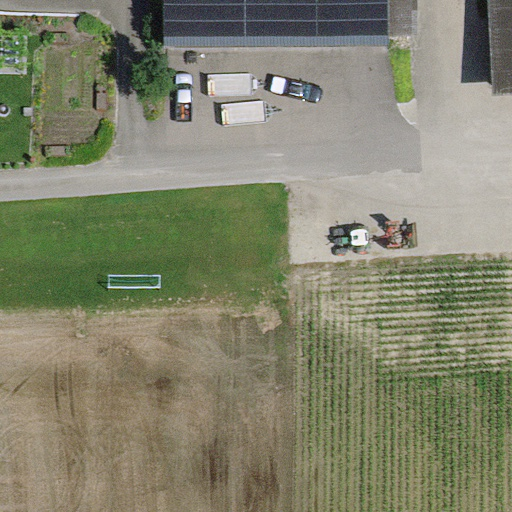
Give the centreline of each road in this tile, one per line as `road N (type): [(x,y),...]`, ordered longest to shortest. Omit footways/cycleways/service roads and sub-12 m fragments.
road 1 (track): [(511,144),(0,190)]
road 2 (track): [(127,0),(124,182)]
road 3 (track): [(454,146),(445,0)]
